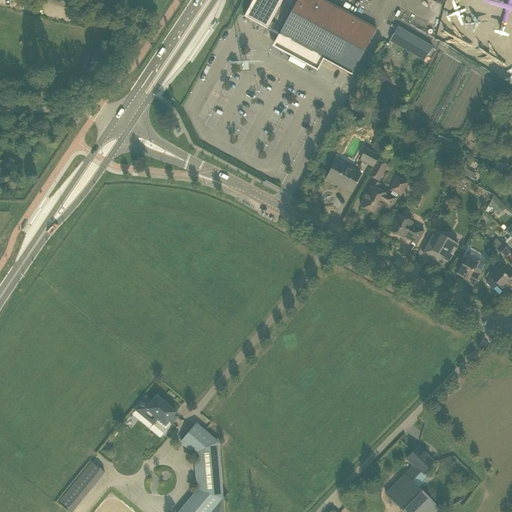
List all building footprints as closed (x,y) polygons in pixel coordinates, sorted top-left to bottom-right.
[(351,75),(376,29),(322,0),(253,0),(244,17),(267,29),(282,0),(297,0),(278,36),(288,41),(281,52),(316,71),(323,60),(351,75)] [(395,27),(421,36),(424,30),(398,20),(395,27)] [(432,49),(397,28),(389,42),(424,63),(432,49)] [(385,143),(378,139),(376,138),(371,148),(380,152),(385,143)] [(380,156),(366,149),(360,161),(373,168),(380,156)] [(441,159),(436,168),(446,173),(451,164),(441,159)] [(386,165),(378,161),(370,176),(378,180),(386,165)] [(344,189),(351,193),(361,174),(354,170),(353,172),(335,163),(326,180),(339,187),(340,186),(344,188),(344,189)] [(390,211),(397,198),(399,194),(400,195),(407,183),(399,178),(397,179),(391,189),(392,191),(390,194),(386,195),(377,190),(379,184),(374,182),(371,187),(361,206),(377,215),(381,206),(390,211)] [(488,203),(499,214),(506,208),(496,196),(488,203)] [(398,215),(389,231),(403,238),(404,237),(416,244),(424,231),(411,224),(412,223),(398,215)] [(441,256),(449,261),(458,245),(441,235),(439,238),(433,235),(423,254),(433,260),(436,257),(440,259),(441,256)] [(496,239),(492,243),(506,257),(510,252),(496,239)] [(497,249),(491,254),(496,259),(501,253),(497,249)] [(473,286),(479,275),(485,265),(478,261),(477,263),(467,257),(457,274),(464,278),(463,280),(473,286)] [(491,269),(487,274),(485,276),(488,279),(486,282),(493,289),(499,295),(503,291),(509,285),(511,287),(511,285),(511,270),(510,269),(505,275),(495,265),(491,269)] [(146,397),(135,410),(144,417),(148,411),(165,426),(176,413),(157,397),(152,403),(146,397)] [(196,424),(189,432),(202,444),(195,452),(197,453),(200,491),(182,511),(211,511),(223,499),(218,442),(196,424)] [(418,447),(407,459),(414,466),(406,475),(405,474),(386,494),(403,511),(435,511),(439,508),(412,481),(421,473),(422,474),(431,464),(423,456),(425,454),(418,447)] [(91,462),(59,502),(72,511),(73,511),(105,473),(91,462)]
